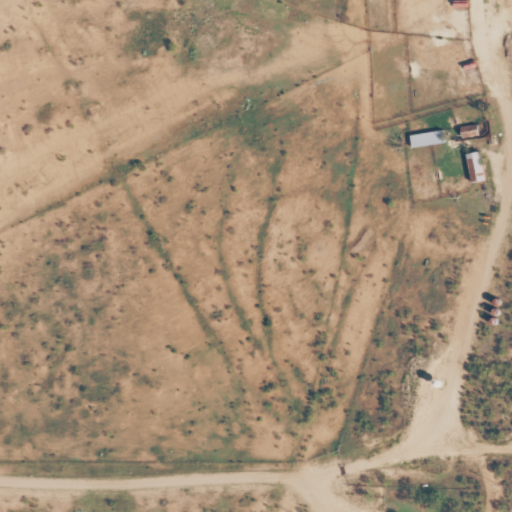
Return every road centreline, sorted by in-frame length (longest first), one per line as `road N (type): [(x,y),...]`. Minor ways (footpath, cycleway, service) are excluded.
road 1 (residential): [(0,504),(511,458)]
road 2 (residential): [(471,0),(484,199),(438,460)]
